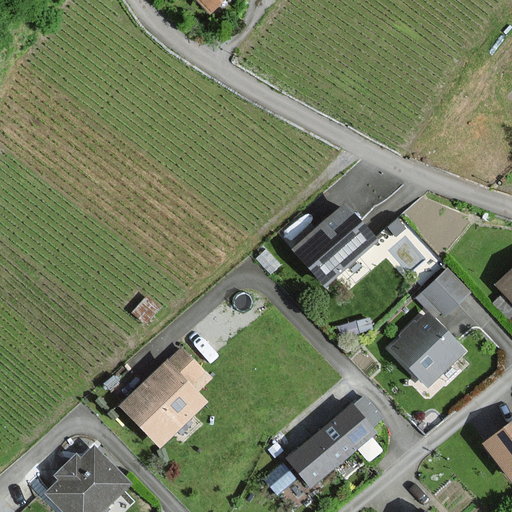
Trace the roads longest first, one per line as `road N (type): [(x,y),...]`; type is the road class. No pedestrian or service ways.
road 1 (unclassified): [(511,206),(424,176),(252,86),(162,24),(141,0)]
road 2 (residential): [(511,375),(351,511)]
road 3 (residential): [(87,410),(180,511)]
